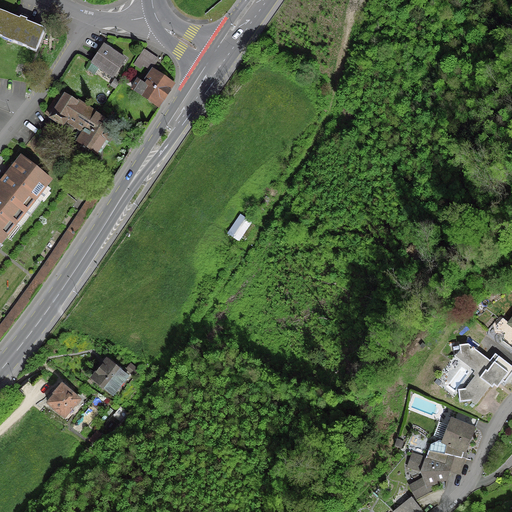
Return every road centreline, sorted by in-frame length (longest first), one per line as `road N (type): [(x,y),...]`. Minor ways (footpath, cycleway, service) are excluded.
road 1 (primary): [(0,370),(217,63)]
road 2 (residential): [(83,18),(54,73),(0,140)]
road 3 (residential): [(511,411),(440,511)]
